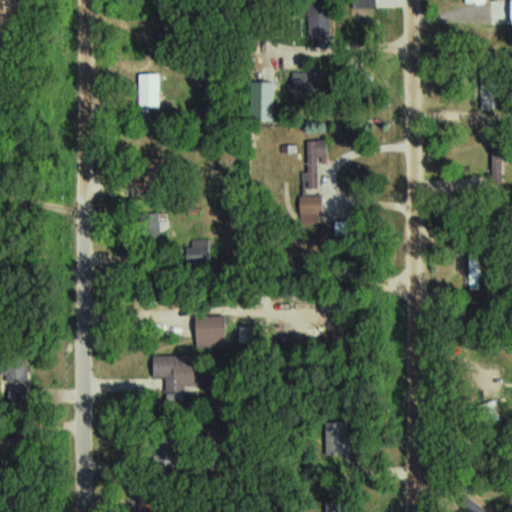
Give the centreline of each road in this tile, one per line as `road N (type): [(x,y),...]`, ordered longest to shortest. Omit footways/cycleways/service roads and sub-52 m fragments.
road 1 (residential): [(417,511),(415,0)]
road 2 (residential): [(89,511),(88,0)]
